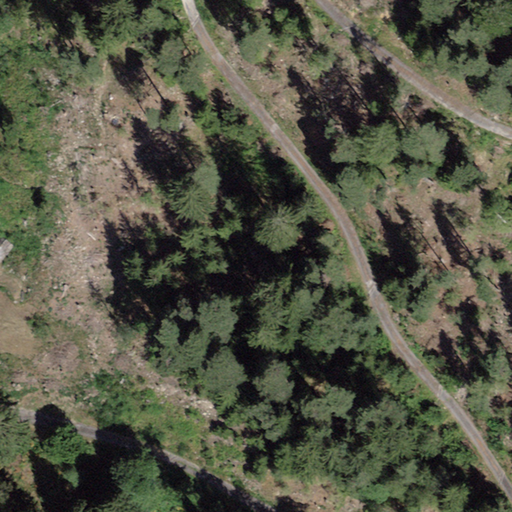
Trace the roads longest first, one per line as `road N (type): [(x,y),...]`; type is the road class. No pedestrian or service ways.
road 1 (unclassified): [(186,0),(204,43),(346,221),(387,327),(511,493)]
road 2 (unclassified): [(268,511),(122,438),(0,409)]
road 3 (unclassified): [(511,137),(447,103),(322,0)]
